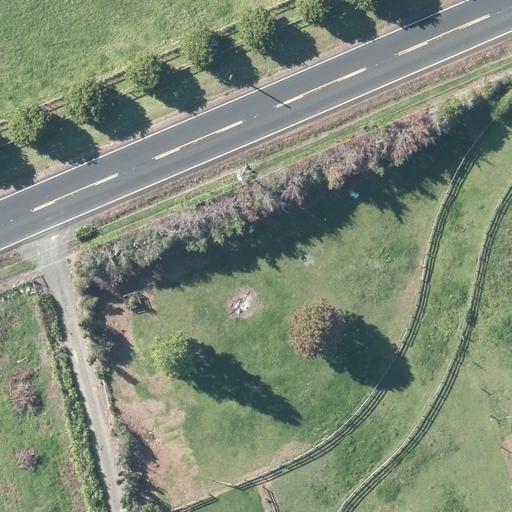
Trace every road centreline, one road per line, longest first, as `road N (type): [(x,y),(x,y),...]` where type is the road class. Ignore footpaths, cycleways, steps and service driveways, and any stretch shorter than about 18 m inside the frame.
road 1 (secondary): [(511,3),(0,223)]
road 2 (unknown): [(34,208),(130,511)]
